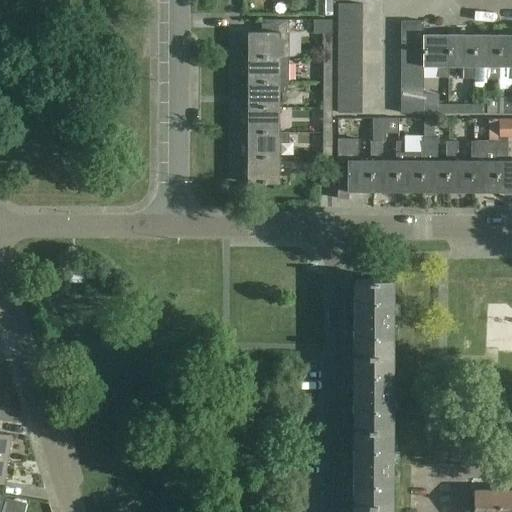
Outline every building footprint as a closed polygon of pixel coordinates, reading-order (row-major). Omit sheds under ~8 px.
[(338,5),(338,17),(362,17),(362,5),(338,5)] [(338,17),(338,29),(362,29),(362,17),(338,17)] [(323,33),(323,55),(331,55),(331,19),(313,19),(313,33),(323,33)] [(248,33),(248,55),(289,55),(289,21),(262,21),(262,33),(248,33)] [(400,22),(400,41),(423,41),(423,35),(423,23),(400,22)] [(338,29),(338,41),(362,41),(362,29),(338,29)] [(424,67),(448,67),(448,35),(423,35),(423,41),(423,53),(423,65),(423,67),(424,67)] [(473,35),(448,35),(448,67),(463,67),(463,77),(474,77),(474,68),(473,68),(473,35)] [(487,78),(498,78),(499,35),(473,35),(473,68),(474,68),(487,68),(487,78)] [(511,35),(499,35),(498,78),(499,78),(499,88),(507,89),(511,83),(511,35)] [(338,41),(338,53),(362,53),(362,41),(338,41)] [(400,41),(400,53),(423,53),(423,41),(400,41)] [(362,65),(362,53),(338,53),(338,65),(362,65)] [(423,65),(423,53),(400,53),(400,65),(423,65)] [(289,81),(289,55),(248,55),(248,80),(280,80),(280,81),(289,81)] [(323,55),(323,81),(331,81),(331,55),(323,55)] [(338,65),(338,77),(362,77),(362,65),(338,65)] [(400,65),(400,77),(424,77),(424,67),(423,67),(423,65),(400,65)] [(338,77),(338,89),(362,89),(362,77),(338,77)] [(400,77),(400,89),(424,89),(424,77),(400,77)] [(248,80),(248,105),(280,106),(280,81),(280,80),(248,80)] [(323,81),(323,106),(332,106),(331,81),(323,81)] [(338,89),(338,101),(362,101),(362,89),(338,89)] [(400,89),(400,101),(424,101),(424,89),(400,89)] [(511,96),(498,97),(498,114),(511,113),(511,96)] [(473,114),(498,114),(498,97),(488,97),(487,105),(473,105),(473,114)] [(362,113),(362,101),(338,101),(338,113),(362,113)] [(424,114),(424,105),(424,101),(400,101),(400,114),(424,114)] [(280,131),(280,106),(248,105),(248,131),(280,131)] [(424,114),(448,114),(448,105),(424,105),(424,114)] [(473,105),(448,105),(448,114),(473,114),(473,105)] [(323,106),(323,131),(332,131),(332,106),(323,106)] [(511,119),(499,119),(499,137),(511,137),(511,119)] [(248,131),(248,155),(280,155),(280,142),(289,142),(289,132),(280,132),(280,131),(248,131)] [(323,131),(323,156),(332,156),(332,131),(323,131)] [(348,192),(373,192),(373,160),(371,160),(359,160),(359,139),(338,139),(338,176),(348,176),(348,192)] [(373,192),(399,192),(398,160),(395,160),(380,160),(380,154),(382,154),(382,141),(371,141),(371,160),(373,160),(373,192)] [(399,192),(423,192),(424,160),(421,160),(405,160),(405,154),(407,154),(408,141),(396,141),(395,160),(398,160),(399,192)] [(423,192),(449,192),(448,160),(446,160),(431,160),(431,154),(433,154),(433,141),(421,141),(421,160),(424,160),(423,192)] [(449,192),(474,193),(474,161),(471,161),(456,161),(456,154),(458,154),(458,142),(446,141),(446,160),(448,160),(449,192)] [(474,193),(499,193),(499,160),(496,160),(496,142),(472,142),(471,161),(474,161),(474,193)] [(496,142),(496,160),(499,160),(499,193),(511,192),(511,160),(506,161),(506,154),(508,154),(508,142),(496,142)] [(280,155),(248,155),(248,184),(280,184),(280,155)] [(332,184),(332,156),(323,156),(323,184),(332,184)] [(70,274),(70,282),(84,282),(84,274),(70,274)] [(356,280),(355,318),(393,319),(394,280),(356,280)] [(393,356),(393,319),(355,318),(355,356),(393,356)] [(393,393),(393,356),(355,356),(355,393),(393,393)] [(393,430),(393,393),(355,393),(355,430),(393,430)] [(393,467),(393,430),(355,430),(355,467),(393,467)] [(0,457),(9,458),(12,434),(0,432),(0,457)] [(0,481),(5,483),(9,458),(0,457),(0,481)] [(393,504),(393,467),(355,467),(355,504),(393,504)] [(511,511),(511,490),(501,491),(500,511),(511,511)] [(500,511),(501,491),(475,491),(474,511),(500,511)]
